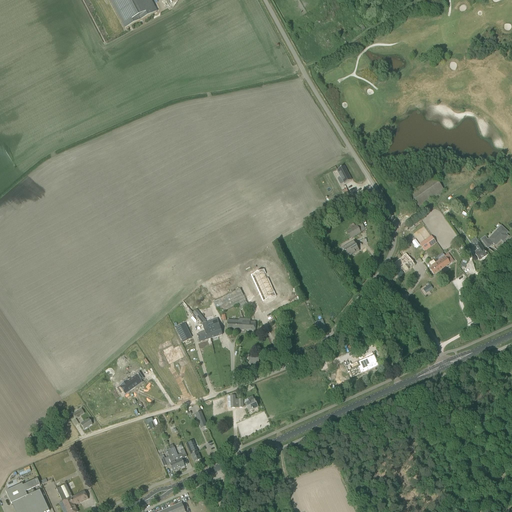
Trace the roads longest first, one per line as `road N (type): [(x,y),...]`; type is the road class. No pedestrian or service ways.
road 1 (unclassified): [(378,276),(394,241),(390,215),(264,0)]
road 2 (tertiary): [(170,489),(416,378)]
road 3 (track): [(24,460),(212,396)]
road 4 (unclassified): [(232,388),(310,353),(378,276)]
